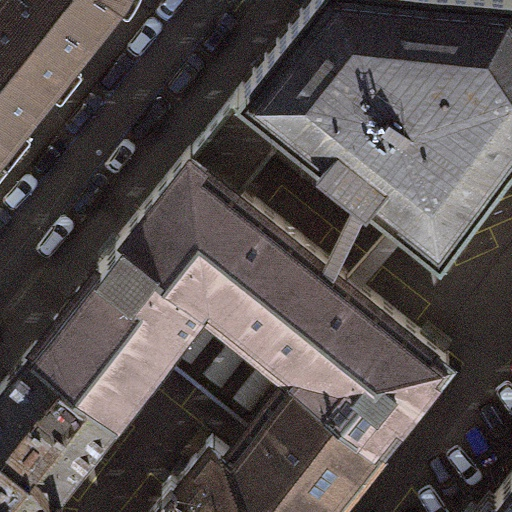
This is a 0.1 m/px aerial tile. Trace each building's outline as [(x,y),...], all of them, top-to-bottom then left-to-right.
[(0,0),(0,41),(50,82),(80,45),(115,0),(0,0)] [(443,256),(511,163),(511,0),(306,0),(234,90),(236,91),(193,146),(242,185),(285,131),(443,256)] [(0,144),(50,82),(0,41),(0,144)] [(294,369),(381,438),(451,350),(242,185),(193,146),(191,144),(133,218),(42,331),(33,342),(118,410),(128,397),(160,356),(248,426),(294,369)] [(0,384),(0,443),(56,487),(118,410),(33,342),(2,381),(0,384)] [(231,448),(311,511),(320,511),(381,438),(294,369),(248,426),(232,446),(231,448)] [(311,511),(231,448),(232,446),(214,431),(177,477),(166,468),(158,479),(168,488),(148,511),(311,511)] [(0,511),(35,511),(56,487),(0,443),(0,511)] [(511,511),(511,470),(479,511),(511,511)]
